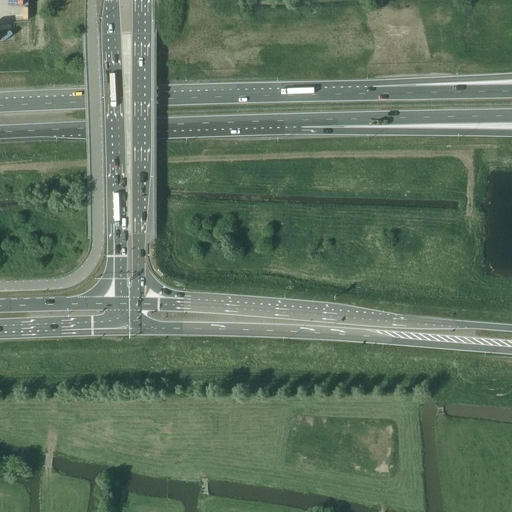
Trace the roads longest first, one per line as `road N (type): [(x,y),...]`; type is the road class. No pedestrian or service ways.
road 1 (trunk): [(128,321),(511,350)]
road 2 (trunk): [(511,328),(136,304)]
road 3 (trunk): [(374,93),(0,105)]
road 4 (unclassified): [(0,288),(56,288),(94,263),(92,0)]
road 5 (primary): [(136,304),(139,0)]
road 6 (trunk): [(0,132),(298,120)]
road 7 (primary): [(112,0),(120,233)]
road 8 (trunk): [(298,120),(511,132)]
road 9 (trunk): [(298,120),(511,116)]
road 10 (trunk): [(511,76),(374,93)]
road 11 (trunk): [(511,92),(374,93)]
road 12 (primary): [(0,325),(128,321)]
